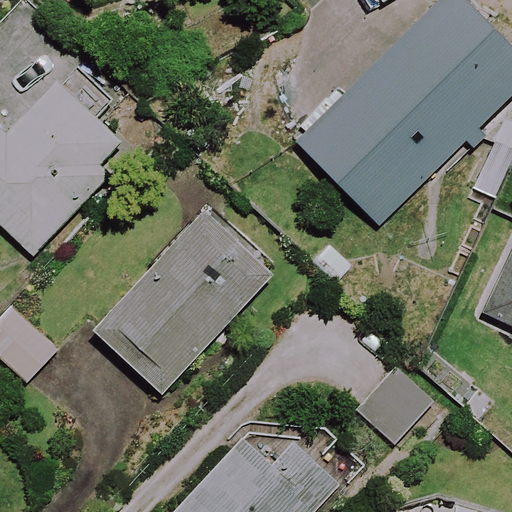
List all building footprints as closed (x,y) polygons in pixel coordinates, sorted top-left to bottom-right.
[(511,95),(511,53),(459,0),(441,0),(296,143),(378,226),(511,95)] [(120,146),(58,86),(7,138),(0,131),(0,225),(32,256),(107,178),(97,169),(120,146)] [(272,275),(205,213),(94,333),(161,396),(272,275)] [(511,246),(483,315),(511,327),(511,246)] [(55,351),(9,310),(0,320),(0,360),(27,384),(55,351)] [(432,402),(398,371),(358,414),(393,446),(432,402)] [(324,427),(258,421),(177,511),(312,511),(360,459),(324,427)] [(452,500),(448,511),(488,511),(488,510),(452,500)]
